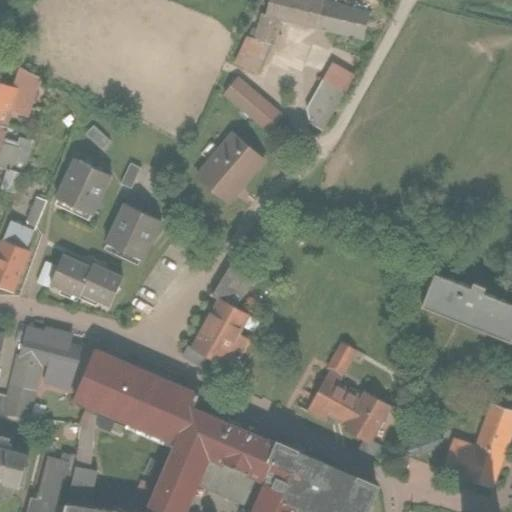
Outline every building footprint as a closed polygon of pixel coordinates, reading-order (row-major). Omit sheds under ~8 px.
[(292,0),(262,0),(248,52),(265,59),(278,24),(309,33),(316,6),(292,0)] [(368,20),(316,6),(309,33),(362,46),(368,20)] [(257,79),(265,59),(248,52),(243,51),(235,70),(257,79)] [(334,64),(309,110),(312,125),(326,133),(357,77),(334,64)] [(0,88),(0,129),(8,132),(14,111),(30,116),(41,81),(16,74),(10,92),(0,88)] [(241,78),(225,95),(270,134),(286,117),(241,78)] [(74,138),(91,153),(99,144),(82,129),(74,138)] [(18,144),(6,140),(0,159),(0,162),(10,166),(23,170),(27,171),(38,137),(22,132),(18,144)] [(198,177),(232,207),(271,163),(236,133),(198,177)] [(99,220),(120,172),(80,154),(59,201),(99,220)] [(134,162),(123,184),(135,190),(145,167),(134,162)] [(23,170),(10,166),(5,184),(19,188),(17,197),(28,200),(34,181),(21,177),(23,170)] [(30,224),(39,228),(49,201),(40,197),(30,224)] [(107,247),(147,265),(168,218),(128,200),(107,247)] [(32,250),(5,241),(0,255),(0,286),(17,293),(32,250)] [(65,251),(51,284),(77,295),(79,292),(92,263),(65,251)] [(92,263),(79,292),(115,308),(130,275),(93,259),(92,263)] [(435,273),(423,308),(511,339),(511,302),(484,292),(486,286),(474,281),(472,286),(435,273)] [(220,301),(193,349),(239,374),(255,343),(243,336),(253,319),(220,301)] [(41,336),(23,331),(7,397),(0,395),(0,412),(44,424),(50,401),(38,398),(42,382),(86,393),(98,344),(42,330),(41,336)] [(12,333),(0,331),(0,383),(5,384),(12,333)] [(193,398),(198,386),(98,344),(86,393),(82,394),(180,430),(193,398)] [(345,346),(311,409),(377,444),(397,405),(347,378),(360,354),(345,346)] [(323,511),(373,511),(387,479),(193,398),(180,430),(149,505),(166,511),(193,511),(218,455),(265,474),(249,511),(308,511),(311,507),(323,511)] [(511,406),(495,400),(480,442),(458,435),(448,468),(501,485),(511,448),(511,406)] [(121,430),(122,417),(85,412),(79,458),(95,460),(99,427),(121,430)] [(34,453),(0,443),(0,494),(8,497),(11,486),(24,489),(34,453)] [(30,511),(67,511),(69,504),(75,460),(51,453),(42,494),(36,492),(30,511)]
